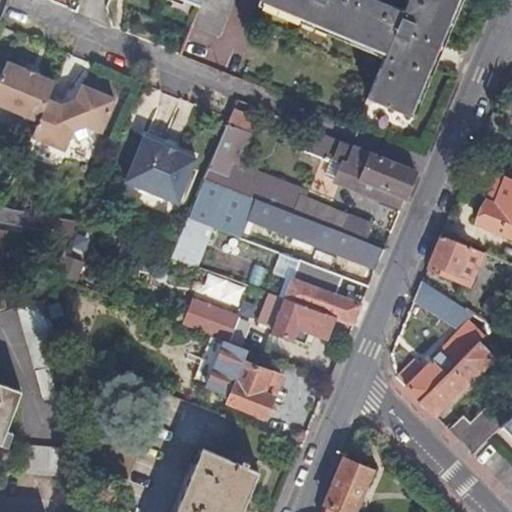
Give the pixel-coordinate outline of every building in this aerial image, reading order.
[(202,0),(200,5),(192,26),(219,36),(233,0),(202,0)] [(260,0),(260,1),(387,53),(368,98),(410,115),(458,0),(409,0),(405,11),(378,0),(260,0)] [(49,103),(56,85),(7,64),(0,79),(0,81),(2,88),(0,93),(0,107),(40,124),(49,103)] [(63,109),(49,103),(40,124),(33,138),(66,152),(72,138),(74,133),(89,129),(94,131),(102,134),(116,102),(84,89),(77,103),(63,109)] [(258,122),(233,112),(227,126),(248,133),(233,172),(306,201),(309,194),(240,166),(258,122)] [(248,133),(227,126),(205,180),(344,234),(350,218),(306,201),(233,172),(248,133)] [(89,139),(94,131),(89,129),(74,133),(72,138),(81,142),(89,139)] [(403,209),(418,173),(356,149),(355,149),(319,134),(311,155),(324,160),(325,158),(345,165),(338,183),(403,209)] [(180,206),(198,161),(178,153),(176,158),(163,152),(165,147),(146,140),(127,184),(180,206)] [(511,181),(497,175),(478,223),(511,237),(511,181)] [(377,269),(385,250),(344,234),(205,180),(189,219),(243,239),(251,219),(377,269)] [(0,224),(70,238),(77,224),(3,209),(0,208),(0,224)] [(0,311),(7,309),(0,286),(0,274),(8,234),(0,232),(0,311)] [(482,252),(441,235),(426,270),(470,286),(482,252)] [(275,254),(271,272),(288,277),(293,258),(275,254)] [(234,305),(241,285),(203,272),(197,292),(234,305)] [(63,281),(54,277),(51,286),(60,289),(63,281)] [(353,326),(362,306),(294,279),(285,301),(336,320),(353,326)] [(462,307),(422,281),(414,300),(450,324),(462,307)] [(285,301),(270,295),(261,323),(275,328),(272,334),(306,346),(310,334),(327,341),(336,320),(285,301)] [(499,323),(511,311),(490,298),(481,311),(499,323)] [(48,308),(46,299),(17,308),(43,397),(57,393),(49,367),(62,363),(61,355),(51,321),(48,308)] [(192,301),(183,326),(226,342),(230,344),(240,319),(192,301)] [(60,304),(48,308),(51,321),(64,316),(60,304)] [(474,315),(462,307),(450,324),(460,330),(469,322),(474,315)] [(415,361),(397,379),(420,402),(484,337),(486,336),(482,331),(480,333),(469,322),(460,330),(446,345),(446,346),(440,353),(439,352),(430,361),(431,362),(424,369),(415,361)] [(498,351),(484,337),(420,402),(435,417),(492,359),(492,358),(498,351)] [(230,344),(226,342),(217,365),(208,384),(207,387),(231,397),(228,403),(266,418),(282,378),(245,363),(250,351),(230,344)] [(195,379),(208,384),(217,365),(203,360),(195,379)] [(0,444),(3,446),(23,391),(0,383),(0,444)] [(502,426),(511,416),(511,414),(497,399),(471,424),(463,416),(448,431),(473,456),(502,426)] [(511,416),(502,426),(511,436),(511,416)] [(288,436),(285,442),(302,449),(305,442),(288,436)] [(25,448),(26,477),(68,479),(67,451),(25,448)] [(242,511),(259,474),(196,448),(169,511),(242,511)] [(354,511),(371,471),(346,460),(324,511),(354,511)]
